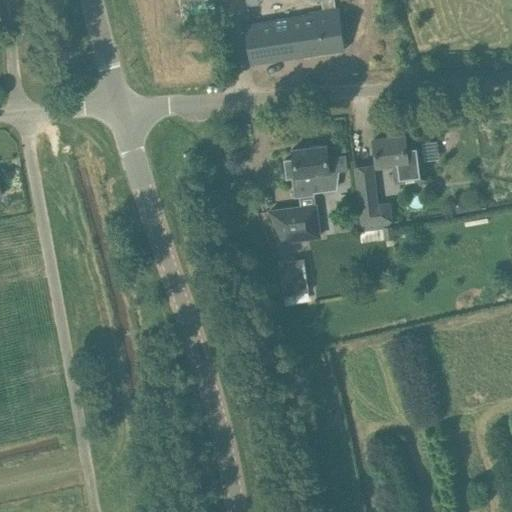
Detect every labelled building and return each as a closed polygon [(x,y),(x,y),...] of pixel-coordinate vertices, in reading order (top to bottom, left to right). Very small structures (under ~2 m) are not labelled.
[(345,49),(342,30),(339,8),(312,12),(313,14),(265,21),(245,24),(251,64),(345,49)] [(425,180),(423,161),(421,142),(406,143),(405,135),(374,138),(377,167),(393,165),(396,183),(425,180)] [(340,155),(328,157),(326,144),(293,149),(294,158),(284,160),(287,178),(292,178),(295,197),(314,195),(314,191),(335,188),(340,171),(342,171),(340,155)] [(390,202),(376,204),(372,166),(357,168),(364,232),(391,227),(390,221),(392,221),(390,202)] [(453,213),(481,209),(480,203),(464,205),(462,197),(451,198),(453,213)] [(315,205),(270,210),(284,241),(320,236),(315,205)] [(304,258),(289,260),(294,294),(309,291),(304,258)]
